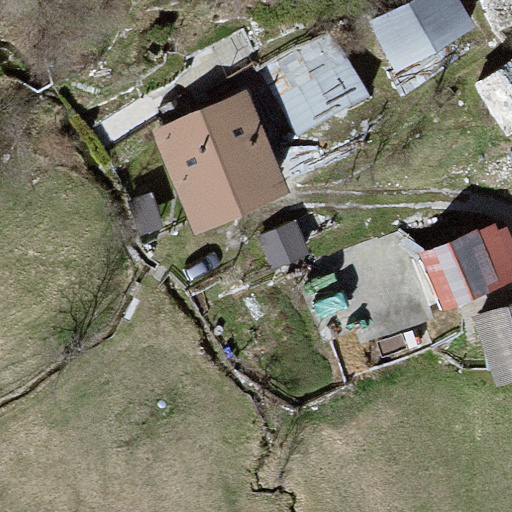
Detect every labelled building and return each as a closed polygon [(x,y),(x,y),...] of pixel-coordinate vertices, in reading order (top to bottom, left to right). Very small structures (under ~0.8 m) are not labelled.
[(444,0),(415,0),(361,27),(384,74),(462,35),(444,0)] [(511,0),(469,0),(481,30),(511,18),(511,0)] [(330,36),(255,69),(285,137),(360,104),(330,36)] [(511,58),(480,79),(509,123),(511,121),(511,58)] [(232,94),(137,131),(173,225),(268,189),(232,94)] [(511,148),(502,152),(511,181),(511,148)] [(511,270),(495,223),(408,255),(427,308),(511,277),(511,270)] [(511,306),(464,320),(483,384),(511,375),(511,306)]
